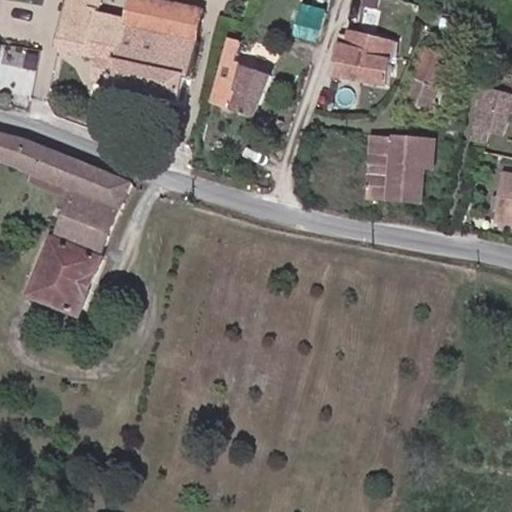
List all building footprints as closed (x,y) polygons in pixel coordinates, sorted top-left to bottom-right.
[(183,101),(197,39),(127,23),(100,17),(102,8),(103,0),(68,0),(58,47),(100,56),(95,80),(183,101)] [(127,23),(197,39),(203,9),(161,0),(131,0),(129,15),(127,23)] [(319,39),(328,12),(304,5),(295,32),(319,39)] [(129,15),(102,8),(100,17),(127,23),(129,15)] [(339,45),(335,76),(386,82),(393,38),(349,31),(348,38),(353,38),(351,47),(339,45)] [(212,104),(257,121),(274,76),(238,62),(245,39),(232,36),(212,104)] [(433,110),(454,60),(430,50),(418,77),(420,78),(411,100),(433,110)] [(504,134),(511,102),(511,95),(484,89),(472,138),(486,142),(489,130),(504,134)] [(101,253),(131,182),(27,140),(0,133),(0,157),(47,176),(78,189),(73,203),(59,238),(54,236),(31,294),(79,314),(104,254),(101,253)] [(435,168),(436,140),(373,136),(368,198),(423,203),(426,167),(435,168)] [(511,173),(504,172),(497,220),(511,221),(511,173)] [(42,190),(73,203),(78,189),(47,176),(42,190)]
